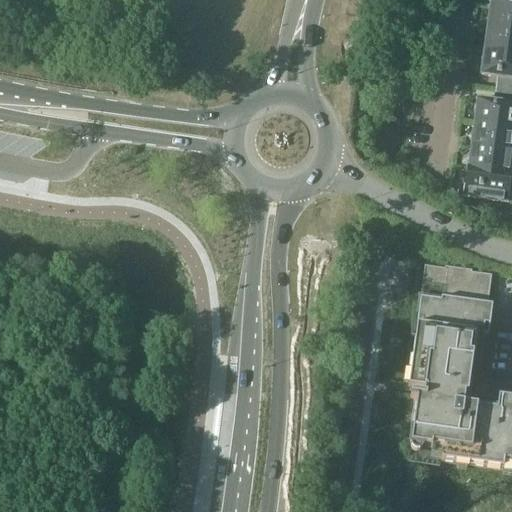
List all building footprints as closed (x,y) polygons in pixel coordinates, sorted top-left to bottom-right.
[(511,11),(511,0),(488,0),(488,8),(511,11)] [(489,31),(511,34),(511,11),(488,8),(487,9),(490,10),(488,20),(490,23),(489,31)] [(485,43),(484,54),(511,57),(511,34),(489,31),(487,41),(485,43)] [(494,93),(511,95),(511,57),(484,54),(482,65),(484,68),(482,78),(496,80),(494,93)] [(475,116),(474,127),(511,132),(511,95),(494,93),(492,106),(479,104),(477,114),(475,116)] [(472,150),(511,155),(511,132),(474,127),(472,138),(474,141),(472,150)] [(511,155),(472,150),(471,159),(469,161),(468,171),(465,171),(465,172),(509,178),(511,158),(511,155)] [(509,178),(465,172),(462,198),(467,199),(467,200),(500,204),(500,203),(506,204),(509,178)] [(482,339),(487,340),(491,308),(487,307),(491,278),(471,275),(471,273),(444,269),(443,271),(424,268),(407,390),(425,392),(424,399),(410,397),(409,401),(415,402),(409,448),(411,453),(415,455),(419,454),(422,450),(430,451),(431,448),(441,449),(440,463),(456,465),(457,458),(468,459),(466,467),(502,472),(503,464),(511,465),(511,459),(504,458),(505,452),(511,452),(511,402),(497,400),(497,405),(482,403),(484,390),(475,389),(482,339)]
